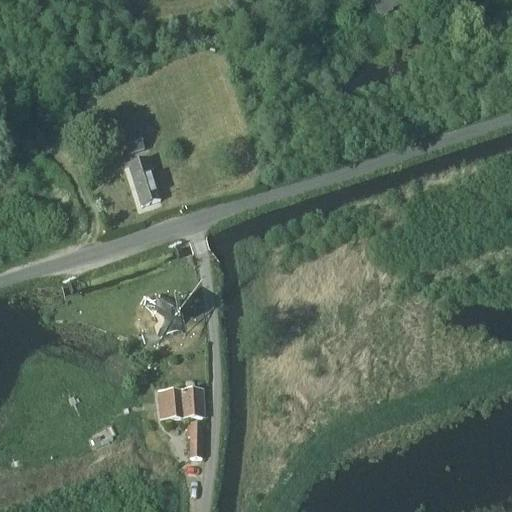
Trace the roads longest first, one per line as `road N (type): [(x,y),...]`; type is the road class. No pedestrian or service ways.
road 1 (unclassified): [(191,223),(511,118)]
road 2 (unclassified): [(204,511),(213,354),(191,223)]
road 3 (unclassified): [(0,288),(191,223)]
